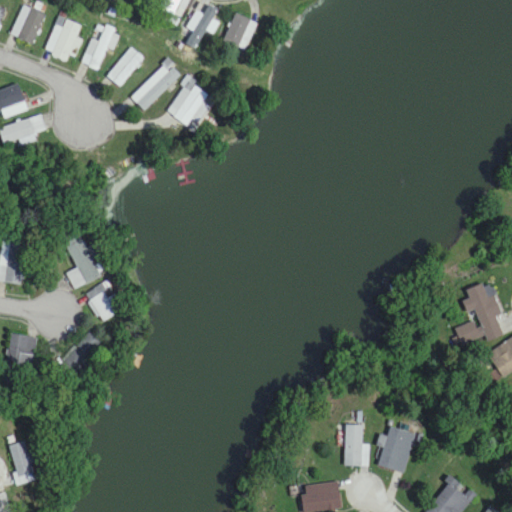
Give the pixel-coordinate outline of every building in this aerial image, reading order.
[(185,0),(161,0),(156,9),(175,19),(185,0)] [(187,47),(211,13),(197,4),(174,38),(187,47)] [(46,16),(24,6),(10,36),(32,46),(46,16)] [(214,43),(228,50),(242,23),(228,16),(214,43)] [(45,53),(70,63),(84,28),(59,17),(45,53)] [(98,72),(116,31),(105,26),(98,42),(92,40),(81,64),(98,72)] [(106,78),(118,89),(142,60),(130,49),(106,78)] [(163,64),(128,98),(142,111),(176,77),(163,64)] [(199,101),(188,86),(165,103),(173,114),(170,116),(179,128),(202,112),(196,103),(199,101)] [(0,106),(23,106),(23,89),(0,89),(0,106)] [(46,131),(41,116),(0,128),(0,133),(4,145),(21,140),(22,145),(37,140),(35,134),(46,131)] [(76,270),(66,274),(74,291),(100,278),(80,237),(64,244),(76,270)] [(1,284),(24,284),(25,245),(1,244),(1,284)] [(453,329),(459,346),(485,338),(487,343),(502,338),(496,317),(501,315),(491,284),(465,292),(468,300),(461,303),(465,315),(474,312),(477,322),(453,329)] [(101,289),(85,303),(102,324),(121,309),(111,297),(109,298),(101,289)] [(29,372),(37,339),(12,333),(4,365),(29,372)] [(57,364),(70,376),(100,346),(88,334),(57,364)] [(511,338),(487,355),(502,379),(511,373),(511,338)] [(344,467),(361,467),(361,427),(344,427),(344,467)] [(415,436),(389,428),(386,439),(381,438),(379,445),(383,447),(378,466),(403,474),(415,436)] [(34,481),(26,441),(8,444),(16,484),(34,481)] [(465,511),(475,492),(447,478),(429,511),(465,511)] [(301,511),(303,511),(340,508),(337,482),(299,486),(301,511)]
